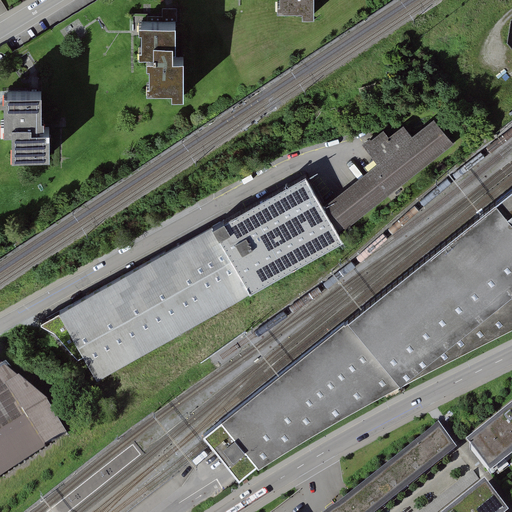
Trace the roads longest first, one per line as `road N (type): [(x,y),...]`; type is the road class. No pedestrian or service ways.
road 1 (residential): [(0,327),(303,161),(322,157),(349,178)]
road 2 (tertiary): [(511,355),(361,431),(230,511)]
